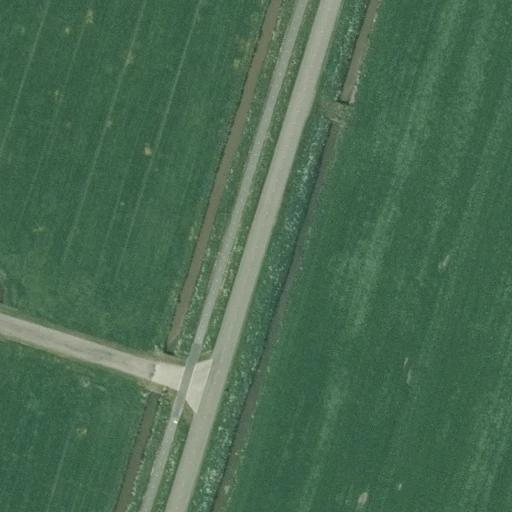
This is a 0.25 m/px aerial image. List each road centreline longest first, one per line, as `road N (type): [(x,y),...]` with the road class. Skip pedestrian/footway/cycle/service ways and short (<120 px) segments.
road 1 (tertiary): [(213,394),(333,0)]
road 2 (residential): [(213,394),(0,323)]
road 3 (tertiary): [(178,511),(213,394)]
